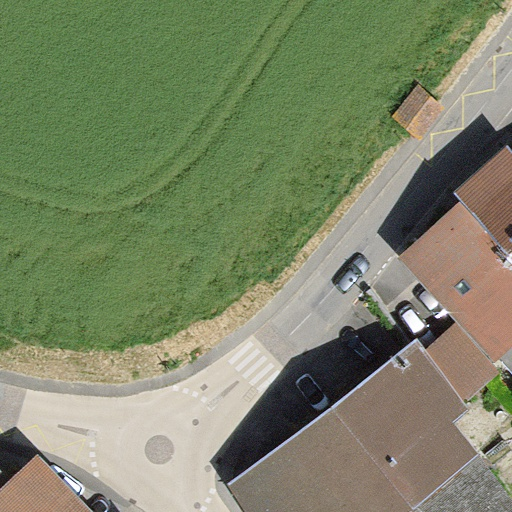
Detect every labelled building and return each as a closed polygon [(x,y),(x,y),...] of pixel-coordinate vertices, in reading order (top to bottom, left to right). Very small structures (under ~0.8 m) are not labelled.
[(419,87),(397,114),(420,132),(441,105),(419,87)] [(511,164),(466,205),(511,254),(511,164)] [(511,254),(466,205),(416,249),(500,344),(511,333),(511,254)] [(453,330),(420,356),(459,405),(494,376),(453,330)] [(511,333),(500,344),(493,350),(511,371),(511,333)] [(415,349),(239,485),(255,511),(402,511),(473,458),(443,417),(459,405),(420,356),(415,349)] [(511,510),(473,458),(402,511),(510,511),(511,511),(511,510)] [(0,511),(70,511),(28,467),(7,485),(0,476),(0,511)]
